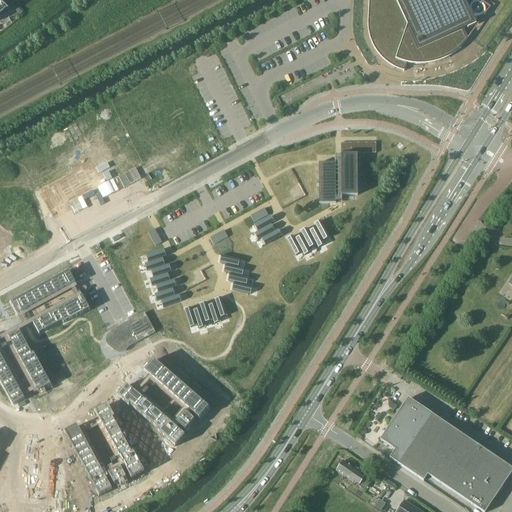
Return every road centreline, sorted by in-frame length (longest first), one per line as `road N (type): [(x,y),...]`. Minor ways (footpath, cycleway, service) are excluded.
road 1 (unclassified): [(396,105),(324,111),(145,206)]
road 2 (unclassified): [(448,511),(307,412)]
road 3 (residential): [(145,206),(0,285)]
road 4 (primary): [(384,288),(416,255),(478,156)]
road 5 (primary): [(465,147),(384,288)]
road 6 (residential): [(12,424),(50,425),(47,509),(11,507)]
road 7 (primary): [(307,412),(384,288)]
